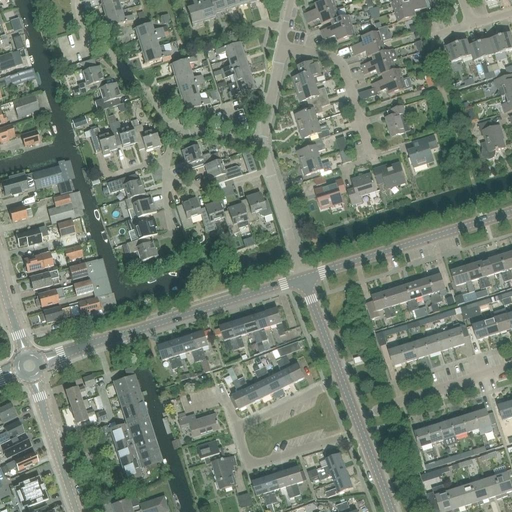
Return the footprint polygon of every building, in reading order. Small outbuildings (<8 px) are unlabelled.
[(128,2),(127,0),(117,0),(100,5),(103,17),(121,12),(119,4),(128,2)] [(193,27),(204,23),(196,0),(192,0),(194,7),(187,9),(193,27)] [(216,20),(215,16),(214,16),(210,2),(203,4),(201,0),(196,0),(204,23),(216,20)] [(209,0),(210,2),(214,16),(215,16),(226,12),(222,0),(209,0)] [(238,9),(235,0),(222,0),(226,12),(238,9)] [(250,5),(248,0),(235,0),(238,9),(250,5)] [(306,19),(336,10),(333,0),(331,0),(315,5),(317,10),(305,14),(306,19)] [(419,0),(411,3),(410,0),(400,0),(392,3),(392,4),(395,13),(431,2),(430,0),(419,0)] [(431,2),(395,13),(398,23),(416,18),(414,12),(432,7),(431,2)] [(322,25),(331,22),(340,20),(339,19),(336,10),(306,19),(308,24),(320,20),(322,25)] [(124,19),(121,12),(103,17),(107,29),(134,21),(132,16),(124,19)] [(349,16),(339,19),(340,20),(331,22),(333,27),(320,31),(322,36),(352,26),(349,16)] [(136,41),(163,33),(168,32),(167,27),(162,29),(153,31),(151,24),(133,30),(136,41)] [(355,37),(352,26),(322,36),(324,41),(336,37),(338,42),(355,37)] [(353,52),(383,42),(391,40),(391,39),(392,37),(391,34),(389,34),(387,27),(378,30),(379,32),(362,38),(364,43),(351,47),(353,52)] [(163,33),(136,41),(140,53),(158,47),(156,40),(165,38),(163,33)] [(500,37),(505,52),(511,50),(511,37),(511,33),(500,37)] [(9,48),(5,36),(1,38),(4,49),(9,48)] [(490,40),(495,55),(505,52),(500,37),(490,40)] [(13,40),(17,52),(24,50),(20,38),(13,40)] [(473,56),(469,46),(468,40),(457,44),(462,60),(472,56),(473,56)] [(485,59),(495,55),(490,40),(480,43),(485,59)] [(228,60),(246,54),(242,42),(215,51),(217,55),(226,53),(228,60)] [(369,58),(372,57),(386,53),(386,52),(383,42),(353,52),(354,57),(367,53),(369,58)] [(473,56),(472,56),(474,62),(485,59),(480,43),(469,46),(473,56)] [(451,63),(462,60),(457,44),(447,47),(451,63)] [(158,47),(140,53),(144,65),(171,57),(169,52),(165,53),(163,46),(158,47)] [(386,53),(372,57),(374,62),(361,66),(363,71),(393,61),(396,60),(397,58),(395,51),(393,51),(393,50),(386,52),(386,53)] [(221,70),(223,74),(250,66),(246,54),(228,60),(230,67),(221,70)] [(0,72),(14,68),(10,55),(0,58),(0,72)] [(172,77),(191,72),(188,64),(197,62),(196,57),(169,66),(172,77)] [(393,61),(363,71),(365,76),(377,72),(379,77),(396,71),(393,61)] [(297,90),(316,85),(314,78),(321,76),(317,63),(313,65),(312,62),(298,67),(301,76),(293,79),(297,90)] [(250,66),(223,74),(224,79),(233,76),(235,83),(253,77),(250,66)] [(104,89),(103,88),(102,82),(104,82),(100,67),(82,73),(85,83),(78,85),(81,96),(99,90),(104,89)] [(400,70),(396,71),(379,77),(383,76),(384,81),(372,85),(373,90),(403,80),(400,70)] [(432,71),(424,74),(426,81),(434,78),(432,71)] [(176,89),(203,81),(202,76),(193,79),(191,72),(172,77),(176,89)] [(0,86),(5,85),(6,90),(13,88),(28,83),(25,73),(10,78),(0,80),(0,86)] [(506,96),(511,93),(511,75),(494,81),(497,90),(503,88),(506,96)] [(257,89),(253,77),(235,83),(238,90),(229,93),(230,98),(257,89)] [(406,90),(403,80),(373,90),(368,92),(370,98),(378,96),(377,94),(387,91),(389,96),(406,90)] [(180,101),(198,95),(196,88),(204,85),(203,81),(176,89),(180,101)] [(116,84),(103,88),(104,89),(99,90),(102,100),(94,102),(98,112),(120,105),(118,99),(121,98),(116,84)] [(318,91),(316,85),(297,90),(300,102),(307,100),(308,105),(328,100),(325,89),(318,91)] [(511,93),(506,96),(508,104),(502,106),(504,114),(511,111),(511,93)] [(200,102),(198,95),(180,101),(183,113),(210,104),(209,99),(200,102)] [(18,118),(39,112),(34,96),(13,103),(18,118)] [(299,127),(318,122),(316,115),(323,113),(321,108),(330,105),(328,100),(308,105),(310,111),(295,116),(299,127)] [(476,105),(462,110),(467,126),(480,122),(477,113),(478,113),(476,105)] [(411,132),(405,114),(403,107),(387,112),(389,118),(386,119),(391,138),(405,134),(411,132)] [(116,148),(122,146),(123,149),(136,144),(137,144),(132,128),(132,126),(121,130),(119,122),(115,123),(113,118),(107,120),(111,133),(116,148)] [(495,152),(495,151),(496,151),(505,149),(501,136),(503,136),(499,126),(493,128),(491,121),(478,125),(482,137),(485,137),(487,143),(481,145),(483,150),(482,151),(482,152),(482,153),(482,154),(482,155),(482,156),(483,157),(483,158),(484,158),(485,159),(486,159),(487,160),(488,160),(489,160),(491,160),(492,159),(493,158),(494,158),(494,157),(494,156),(495,156),(495,155),(495,154),(495,153),(495,152)] [(320,128),(318,122),(299,127),(303,139),(318,134),(319,140),(322,139),(331,136),(327,126),(320,128)] [(137,144),(136,144),(139,151),(145,149),(146,152),(160,147),(155,130),(144,133),(142,125),(132,128),(137,144)] [(11,126),(0,129),(0,143),(1,144),(1,145),(9,143),(8,141),(15,138),(11,126)] [(117,150),(116,148),(111,133),(101,136),(99,128),(89,132),(96,154),(102,152),(103,157),(110,154),(109,152),(117,150)] [(40,143),(36,132),(21,137),(25,148),(40,143)] [(430,150),(437,148),(434,137),(418,142),(420,148),(408,152),(413,169),(433,162),(430,150)] [(301,165),(320,159),(318,152),(325,150),(322,139),(319,140),(301,146),(303,151),(298,153),(301,165)] [(190,171),(204,167),(213,164),(213,163),(209,154),(202,156),(198,146),(181,152),(186,166),(188,165),(190,171)] [(322,165),(320,159),(301,165),(305,176),(320,172),(322,177),(333,174),(329,163),(322,165)] [(213,164),(204,167),(208,181),(211,180),(213,186),(242,176),(240,169),(236,167),(224,171),(221,160),(213,163),(213,164)] [(387,189),(405,183),(399,165),(382,171),(381,168),(374,170),(378,185),(385,183),(387,189)] [(64,183),(59,168),(32,175),(25,177),(24,175),(9,179),(10,181),(2,183),(6,197),(11,195),(12,197),(28,193),(27,191),(28,190),(27,185),(35,183),(37,191),(64,183)] [(360,198),(377,192),(371,174),(352,180),(354,189),(348,191),(352,206),(362,203),(360,198)] [(127,200),(145,194),(140,180),(138,181),(136,175),(113,182),(117,192),(124,190),(127,200)] [(324,177),(314,180),(316,187),(326,184),(324,177)] [(339,195),(346,193),(342,180),(335,182),(336,185),(316,191),(321,210),(330,207),(329,205),(341,201),(339,195)] [(135,208),(139,218),(148,215),(148,216),(156,213),(152,199),(149,199),(147,193),(145,194),(127,200),(124,201),(128,211),(135,208)] [(240,202),(241,204),(247,222),(248,225),(258,221),(255,214),(259,212),(260,216),(264,218),(271,215),(271,216),(272,216),(267,201),(266,201),(263,202),(260,193),(245,197),(246,200),(240,202)] [(75,220),(69,195),(53,199),(56,209),(48,211),(52,226),(75,220)] [(191,219),(201,216),(199,210),(195,198),(181,203),(182,206),(176,208),(183,230),(193,227),(191,219)] [(201,216),(206,233),(216,230),(214,222),(224,219),(222,213),(218,201),(204,206),(205,208),(199,210),(201,216)] [(224,219),(229,236),(239,233),(237,225),(247,222),(241,204),(227,209),(228,211),(222,213),(224,219)] [(13,223),(32,218),(30,210),(25,211),(24,206),(9,210),(13,223)] [(148,215),(139,218),(125,223),(128,233),(136,230),(139,240),(149,237),(149,238),(157,235),(155,228),(157,227),(154,220),(153,221),(152,220),(150,221),(148,216),(148,215)] [(89,243),(83,219),(72,222),(45,229),(52,254),(89,243)] [(35,242),(41,240),(39,233),(32,235),(32,232),(17,237),(20,248),(28,246),(28,248),(35,246),(35,242)] [(149,237),(139,240),(126,244),(126,245),(122,247),(124,254),(129,253),(129,254),(137,252),(140,262),(158,257),(153,242),(151,243),(149,238),(149,237)] [(67,262),(83,258),(80,247),(64,251),(67,262)] [(509,271),(511,269),(511,253),(501,257),(509,282),(511,280),(511,274),(510,274),(509,271)] [(52,268),(50,261),(48,255),(24,262),(26,269),(25,269),(24,270),(25,273),(26,274),(27,273),(28,275),(52,268)] [(504,283),(509,282),(501,257),(490,260),(494,275),(502,273),(503,276),(502,277),(504,283)] [(478,264),(486,289),(491,288),(489,281),(487,282),(486,278),(494,275),(490,260),(478,264)] [(466,268),(471,283),(479,280),(480,284),(479,284),(481,291),(486,289),(478,264),(466,268)] [(88,277),(85,265),(69,269),(73,281),(88,277)] [(460,267),(450,270),(455,288),(460,287),(468,284),(469,287),(467,288),(469,294),(475,293),(471,283),(466,268),(461,269),(460,267)] [(51,281),(58,278),(57,272),(30,279),(33,291),(52,286),(51,281)] [(430,279),(438,304),(442,303),(440,296),(438,296),(438,293),(446,291),(442,276),(430,279)] [(418,283),(423,298),(430,295),(432,299),(430,299),(432,306),(438,304),(430,279),(418,283)] [(90,281),(89,282),(74,286),(77,297),(94,293),(90,281)] [(414,300),(423,298),(418,283),(407,286),(415,312),(419,310),(417,303),(415,304),(414,300)] [(395,290),(400,305),(407,302),(408,306),(407,306),(409,314),(415,312),(407,286),(395,290)] [(39,300),(36,302),(37,307),(41,307),(42,309),(59,304),(58,301),(65,299),(62,289),(38,296),(39,300)] [(106,289),(94,293),(95,299),(98,298),(108,296),(106,289)] [(392,307),(400,305),(395,290),(383,294),(391,319),(397,317),(395,310),(393,311),(392,307)] [(502,301),(511,297),(511,292),(501,296),(502,301)] [(386,320),(391,319),(383,294),(372,297),(373,302),(366,304),(371,320),(379,318),(377,312),(384,310),(385,313),(384,314),(386,320)] [(108,296),(98,298),(101,311),(103,318),(113,315),(112,310),(108,296)] [(95,299),(79,303),(82,316),(101,311),(98,298),(95,299)] [(44,315),(40,316),(42,323),(46,322),(47,325),(56,322),(57,324),(64,322),(64,319),(72,317),(70,309),(61,312),(60,308),(43,313),(44,315)] [(266,313),(270,327),(277,326),(280,337),(285,335),(281,324),(282,324),(278,309),(266,313)] [(507,332),(511,330),(507,316),(505,310),(494,314),(496,320),(501,334),(502,334),(502,336),(504,337),(507,336),(507,334),(507,332)] [(442,315),(444,320),(456,316),(455,311),(442,315)] [(264,329),(270,327),(266,313),(254,316),(262,342),(268,341),(264,329)] [(433,323),(444,320),(442,315),(431,318),(433,323)] [(243,320),(247,335),(254,333),(257,344),(262,342),(254,316),(243,320)] [(433,323),(431,318),(419,322),(421,327),(433,323)] [(241,336),(247,335),(243,320),(231,323),(239,349),(245,348),(241,336)] [(484,323),(489,338),(501,334),(496,320),(484,323)] [(419,322),(407,326),(409,331),(421,327),(419,322)] [(234,351),(239,349),(231,323),(220,327),(224,342),(231,340),(234,351)] [(477,342),(489,338),(484,323),(473,327),(477,342)] [(455,332),(449,333),(454,349),(466,345),(464,338),(460,325),(453,327),(455,332)] [(409,331),(407,326),(395,330),(396,335),(409,331)] [(385,338),(396,335),(395,330),(383,333),(385,338)] [(192,336),(200,361),(206,360),(202,349),(208,347),(204,332),(192,336)] [(454,349),(449,333),(437,337),(442,353),(454,349)] [(383,334),(376,336),(380,348),(387,346),(383,334)] [(180,339),(185,354),(191,352),(194,363),(200,361),(192,336),(180,339)] [(442,353),(437,337),(425,341),(430,356),(442,353)] [(179,356),(185,354),(180,339),(169,343),(177,369),(183,367),(179,356)] [(430,356),(425,341),(413,345),(418,360),(430,356)] [(172,371),(177,369),(169,343),(157,347),(162,361),(168,359),(172,371)] [(418,360),(413,345),(401,348),(406,364),(418,360)] [(289,346),(281,349),(284,356),(291,353),(289,346)] [(394,368),(406,364),(401,348),(389,352),(394,368)] [(282,360),(293,384),(304,378),(298,365),(292,368),(286,357),(282,360)] [(282,389),(293,384),(282,360),(276,362),(281,373),(276,376),(282,389)] [(282,389),(276,376),(270,379),(264,368),(260,370),(272,394),(282,389)] [(128,424),(147,418),(131,369),(125,371),(127,379),(114,383),(128,424)] [(261,400),(272,394),(260,370),(255,373),(260,383),(254,386),(261,400)] [(95,386),(92,376),(83,379),(86,389),(95,386)] [(261,400),(254,386),(248,389),(243,378),(238,381),(250,405),(261,400)] [(239,410),(250,405),(238,381),(233,383),(238,393),(229,398),(235,410),(238,409),(239,410)] [(83,386),(66,392),(70,406),(87,401),(87,400),(82,402),(79,393),(85,391),(83,386)] [(87,401),(70,406),(76,424),(88,420),(87,417),(94,415),(92,410),(85,413),(84,410),(89,408),(87,401)] [(9,402),(0,406),(0,418),(2,423),(16,417),(9,402)] [(502,422),(511,418),(511,412),(509,403),(498,407),(502,422)] [(98,423),(108,420),(105,411),(95,414),(98,423)] [(486,411),(474,414),(479,430),(481,437),(486,435),(484,428),(491,426),(496,424),(493,414),(488,415),(486,411)] [(186,418),(185,413),(178,415),(180,420),(179,421),(182,429),(190,426),(194,437),(219,429),(215,416),(196,422),(194,416),(186,418)] [(467,434),(479,430),(474,414),(462,418),(467,434)] [(147,418),(128,424),(120,427),(110,430),(117,451),(154,438),(147,418)] [(467,434),(462,418),(451,422),(455,437),(467,434)] [(4,442),(23,433),(18,421),(4,428),(6,433),(0,436),(4,442)] [(455,437),(451,422),(439,426),(444,441),(455,437)] [(444,441),(439,426),(427,430),(432,445),(444,441)] [(420,449),(432,445),(427,430),(415,433),(420,449)] [(24,435),(6,443),(0,446),(0,447),(6,459),(30,447),(24,435)] [(154,438),(117,451),(127,481),(141,476),(139,469),(162,461),(154,438)] [(216,441),(197,447),(201,461),(204,460),(206,465),(212,464),(226,459),(222,448),(219,449),(216,441)] [(497,443),(484,447),(486,452),(498,448),(497,443)] [(472,451),(474,456),(486,452),(484,447),(472,451)] [(461,454),(462,459),(474,456),(472,451),(461,454)] [(14,462),(6,465),(9,472),(17,468),(19,474),(26,471),(25,469),(32,465),(34,466),(35,464),(38,463),(36,460),(37,460),(35,455),(34,456),(33,453),(14,462)] [(449,458),(451,463),(462,459),(461,454),(449,458)] [(308,474),(310,480),(319,476),(344,467),(340,455),(326,461),(328,467),(317,471),(308,474)] [(226,459),(212,464),(220,491),(237,486),(234,476),(232,477),(231,472),(235,471),(233,467),(236,466),(234,457),(226,459)] [(437,462),(439,467),(451,463),(449,458),(437,462)] [(426,470),(439,467),(437,462),(425,465),(426,470)] [(344,467),(319,476),(321,482),(331,478),(334,484),(349,478),(344,467)] [(299,468),(287,472),(295,498),(300,496),(297,485),(304,483),(299,468)] [(496,477),(503,499),(507,497),(506,494),(511,492),(511,486),(511,483),(511,482),(511,470),(507,472),(507,474),(496,477)] [(298,506),(297,505),(295,498),(287,472),(275,475),(280,490),(286,488),(289,500),(292,508),(298,506)] [(274,492),(280,490),(275,475),(264,479),(272,505),(278,503),(274,492)] [(19,486),(11,489),(14,498),(13,498),(16,505),(17,505),(19,511),(29,511),(28,508),(48,500),(44,491),(43,486),(42,486),(39,477),(18,485),(19,486)] [(484,481),(489,499),(495,497),(497,500),(503,499),(496,477),(484,481)] [(353,490),(349,478),(334,484),(336,490),(326,494),(328,499),(339,495),(353,490)] [(266,507),(272,505),(264,479),(252,482),(257,497),(263,495),(266,507)] [(483,501),(489,499),(484,481),(471,485),(478,506),(484,505),(483,501)] [(472,508),(478,506),(471,485),(459,489),(465,507),(471,505),(472,508)] [(439,511),(453,511),(447,493),(445,486),(433,490),(434,494),(427,496),(432,511),(433,511),(432,511),(439,509),(439,511)] [(459,511),(459,509),(465,507),(459,489),(447,493),(453,511),(459,511)] [(242,509),(253,505),(249,493),(238,497),(242,509)] [(140,505),(138,499),(130,502),(129,501),(113,506),(115,511),(165,511),(169,511),(164,497),(140,505)] [(315,502),(310,504),(312,511),(317,511),(318,511),(315,502)] [(342,505),(344,511),(357,511),(355,511),(350,511),(347,503),(342,505)]
